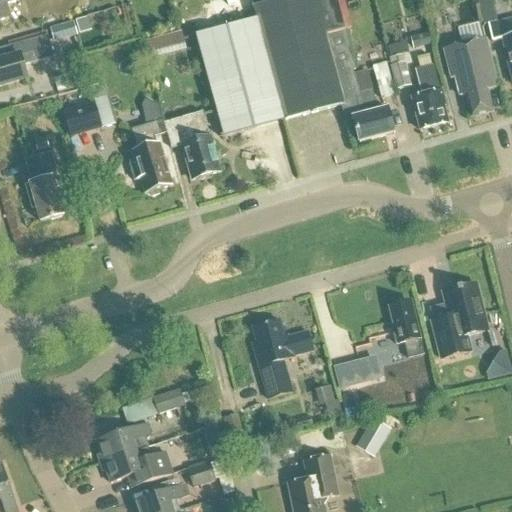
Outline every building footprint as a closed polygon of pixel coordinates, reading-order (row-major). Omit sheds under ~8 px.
[(20,4),(19,0),(0,0),(0,24),(9,22),(6,8),(20,4)] [(336,0),(289,0),(269,5),(253,10),(257,22),(196,39),(223,137),(220,137),(221,141),(343,108),(347,122),(345,123),(346,124),(353,122),(360,146),(395,137),(388,111),(374,115),(372,110),(377,109),(373,93),(360,96),(353,73),(356,73),(336,0)] [(477,0),(484,29),(490,28),(499,26),(492,0),(477,0)] [(511,22),(499,26),(490,28),(494,44),(504,42),(509,60),(507,64),(511,71),(511,75),(511,22)] [(74,24),(51,30),(55,44),(78,38),(74,24)] [(182,35),(146,44),(150,63),(188,54),(182,35)] [(411,40),(413,51),(432,47),(429,36),(411,40)] [(48,39),(31,44),(8,50),(12,62),(0,65),(0,90),(27,83),(23,70),(55,61),(48,39)] [(499,90),(487,41),(444,52),(451,82),(456,80),(461,99),(467,97),(468,103),(469,103),(473,119),(493,114),(487,92),(499,90)] [(388,48),(391,60),(405,56),(402,45),(388,48)] [(405,59),(390,63),(397,95),(413,90),(405,59)] [(382,102),(396,99),(387,67),(374,71),(382,102)] [(415,71),(417,77),(422,99),(412,101),(420,133),(448,126),(444,109),(446,108),(442,94),(440,94),(434,73),(433,67),(415,71)] [(95,106),(63,116),(71,144),(116,130),(108,99),(94,103),(95,106)] [(146,127),(164,121),(160,108),(146,101),(142,108),(146,127)] [(188,166),(193,183),(196,182),(202,183),(206,179),(220,175),(213,153),(214,152),(210,140),(203,116),(165,127),(172,152),(182,149),(187,166),(188,166)] [(132,133),(138,153),(132,155),(136,166),(128,168),(133,184),(141,182),(146,198),(149,197),(152,200),(159,198),(160,193),(172,190),(169,180),(169,179),(165,165),(160,147),(157,147),(155,140),(161,138),(157,126),(132,133)] [(35,143),(38,154),(50,150),(47,140),(35,143)] [(61,219),(64,219),(63,218),(54,186),(58,185),(59,187),(60,186),(51,156),(32,161),(38,185),(26,188),(32,212),(37,210),(41,224),(41,225),(52,222),(52,223),(61,220),(61,219)] [(488,334),(476,288),(443,296),(450,321),(432,326),(442,363),(471,355),(467,340),(488,334)] [(414,320),(410,305),(391,310),(396,330),(393,331),(397,348),(405,346),(409,362),(424,358),(420,341),(415,320),(414,320)] [(257,346),(253,347),(269,403),(293,396),(284,364),(295,361),(295,360),(314,354),(308,335),(289,340),(289,339),(284,340),(280,324),(253,331),(257,346)] [(355,356),(365,393),(389,386),(379,349),(355,356)] [(484,354),(487,377),(509,375),(506,351),(484,354)] [(188,395),(191,405),(211,398),(208,389),(188,395)] [(158,416),(185,407),(179,391),(153,400),(158,416)] [(340,401),(327,404),(329,421),(344,418),(340,401)] [(311,419),(297,422),(299,430),(313,427),(311,419)] [(373,421),(362,442),(379,452),(391,431),(373,421)] [(331,426),(333,437),(343,436),(341,424),(331,426)] [(97,459),(100,467),(148,451),(145,440),(151,438),(148,428),(97,445),(101,458),(97,459)] [(222,444),(208,448),(212,461),(225,457),(225,456),(222,444)] [(148,451),(100,467),(102,475),(106,473),(111,487),(128,481),(132,492),(173,478),(166,456),(152,461),(148,451)] [(325,511),(324,507),(328,500),(329,501),(339,499),(331,460),(304,465),(307,479),(303,485),(302,485),(288,488),(293,511),(325,511)] [(194,489),(215,482),(210,464),(188,471),(194,489)] [(0,504),(2,504),(4,511),(16,511),(1,468),(0,467),(0,504)] [(172,511),(171,505),(189,499),(185,488),(134,506),(136,511),(172,511)] [(219,502),(216,511),(233,511),(235,507),(219,502)]
